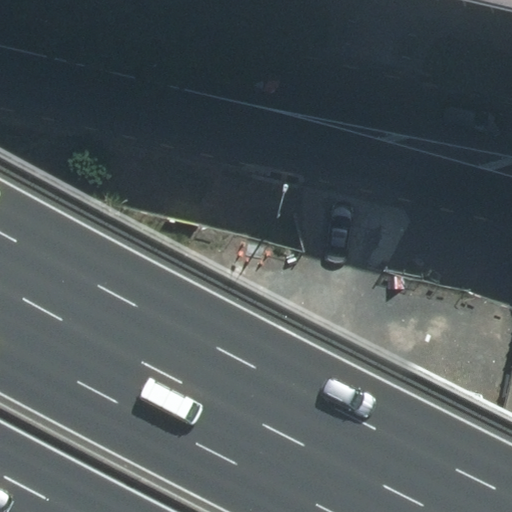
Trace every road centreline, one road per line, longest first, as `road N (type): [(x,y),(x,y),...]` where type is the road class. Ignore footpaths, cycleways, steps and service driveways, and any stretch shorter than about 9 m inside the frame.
road 1 (residential): [(0,40),(511,159)]
road 2 (motorway): [(0,321),(374,511)]
road 3 (motorway): [(109,511),(0,455)]
